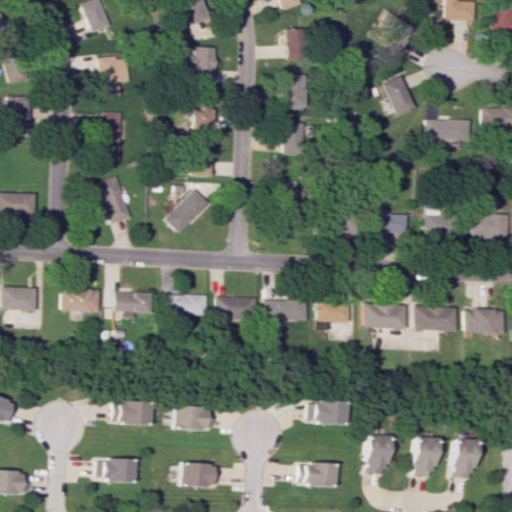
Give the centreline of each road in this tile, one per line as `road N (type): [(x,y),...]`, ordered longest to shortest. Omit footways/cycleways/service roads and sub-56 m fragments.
road 1 (residential): [(511,273),(0,248)]
road 2 (residential): [(237,0),(245,34),(236,261)]
road 3 (residential): [(29,0),(46,26),(60,82),(53,250)]
